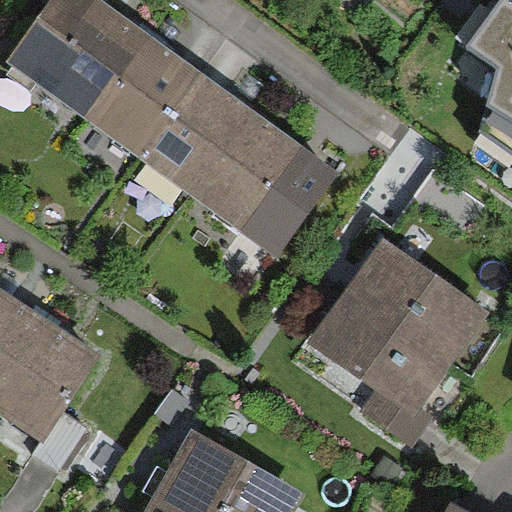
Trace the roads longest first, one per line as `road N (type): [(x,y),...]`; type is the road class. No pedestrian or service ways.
road 1 (residential): [(241,370),(0,214)]
road 2 (residential): [(203,0),(390,134)]
